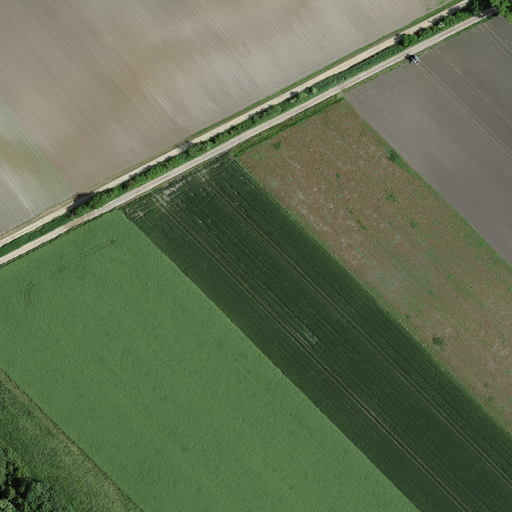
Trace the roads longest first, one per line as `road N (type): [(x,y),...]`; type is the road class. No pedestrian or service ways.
road 1 (track): [(0,264),(511,6)]
road 2 (track): [(0,242),(471,0)]
